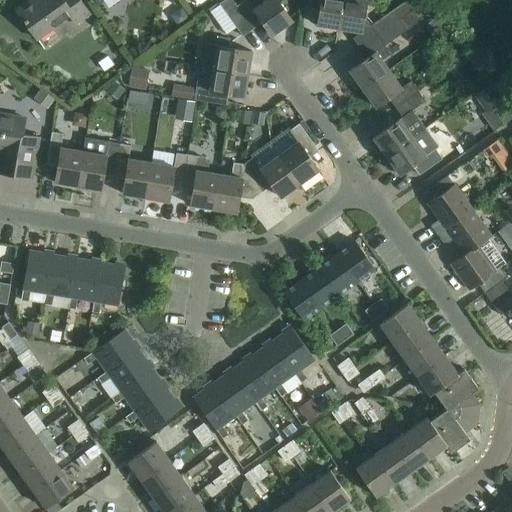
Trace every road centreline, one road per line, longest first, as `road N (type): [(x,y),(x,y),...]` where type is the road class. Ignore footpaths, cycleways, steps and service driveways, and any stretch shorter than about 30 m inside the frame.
road 1 (residential): [(0,213),(252,256),(271,252),(365,189)]
road 2 (residential): [(511,380),(492,366),(365,189)]
road 3 (residential): [(428,511),(493,464),(511,394)]
road 4 (residential): [(365,189),(289,80),(290,64)]
